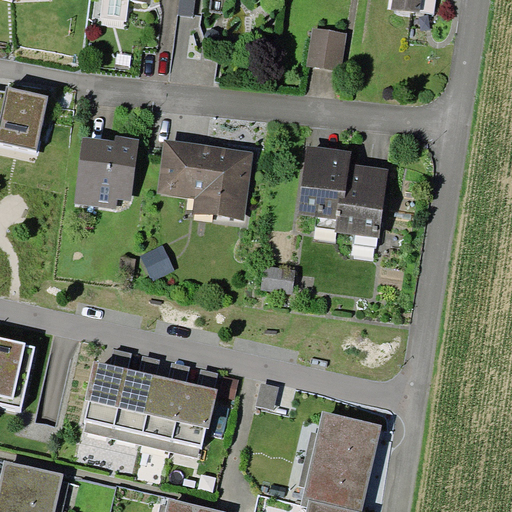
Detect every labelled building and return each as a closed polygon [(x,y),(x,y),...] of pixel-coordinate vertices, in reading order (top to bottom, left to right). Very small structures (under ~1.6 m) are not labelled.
[(102,0),(100,18),(126,21),(128,0),(134,0),(151,2),(151,0),(102,0)] [(179,0),(178,16),(193,17),(195,0),(179,0)] [(392,0),(391,8),(419,12),(421,0),(392,0)] [(347,33),(314,28),(308,65),(341,70),(347,33)] [(49,95),(7,86),(0,116),(0,141),(36,150),(49,95)] [(114,140),(82,136),(73,204),(116,209),(117,199),(130,200),(138,138),(115,135),(114,140)] [(253,151),(164,140),(157,193),(194,198),(192,213),(244,220),(253,151)] [(298,214),(337,219),(340,197),(345,198),(349,164),(351,151),(308,145),(298,214)] [(389,170),(349,164),(345,198),(340,197),(337,219),(335,233),(380,239),(389,170)] [(174,269),(163,246),(141,256),(152,280),(174,269)] [(295,269),(263,265),(260,289),(293,293),(295,269)] [(0,403),(22,409),(35,346),(26,344),(25,342),(0,336),(0,403)] [(110,364),(128,368),(132,353),(114,349),(110,364)] [(140,371),(157,375),(161,360),(143,356),(140,371)] [(110,364),(94,360),(85,400),(89,401),(85,419),(87,420),(114,426),(128,368),(110,364)] [(172,363),(169,378),(187,382),(190,367),(172,363)] [(140,371),(128,368),(114,426),(143,433),(157,375),(140,371)] [(218,373),(201,369),(197,384),(215,389),(218,373)] [(169,378),(157,375),(143,433),(173,440),(187,382),(169,378)] [(197,384),(187,382),(173,440),(201,446),(202,447),(206,428),(209,428),(218,389),(215,389),(197,384)] [(279,387),(261,383),(255,406),(273,410),(279,387)] [(301,507),(307,508),(309,499),(363,511),(382,424),(322,411),(318,433),(305,488),(301,507)] [(114,426),(87,420),(84,431),(198,458),(201,446),(173,440),(143,433),(114,426)] [(305,488),(318,433),(312,432),(299,486),(305,488)] [(4,461),(0,477),(0,495),(55,509),(61,481),(63,474),(4,461)] [(62,511),(69,483),(61,481),(55,509),(54,511),(62,511)] [(54,511),(55,509),(0,495),(0,511),(54,511)] [(167,506),(165,511),(227,511),(228,511),(169,498),(167,506)] [(366,511),(363,511),(309,499),(307,508),(306,511),(366,511)]
